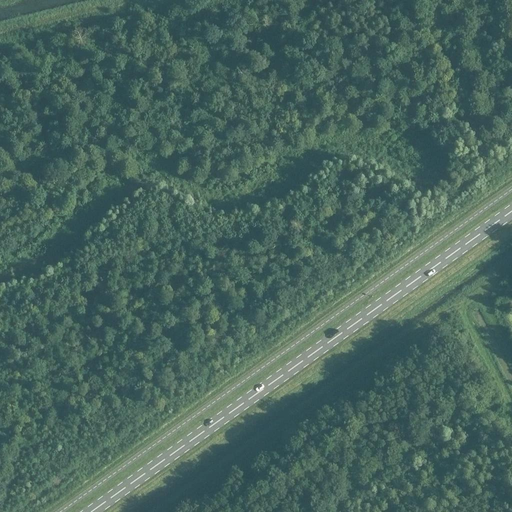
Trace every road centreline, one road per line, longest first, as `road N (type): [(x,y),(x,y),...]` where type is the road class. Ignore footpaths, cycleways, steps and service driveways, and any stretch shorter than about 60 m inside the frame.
road 1 (primary): [(96,511),(511,215)]
road 2 (track): [(134,0),(0,33)]
